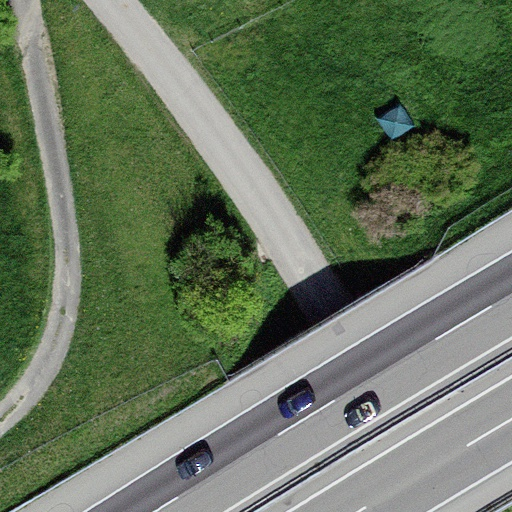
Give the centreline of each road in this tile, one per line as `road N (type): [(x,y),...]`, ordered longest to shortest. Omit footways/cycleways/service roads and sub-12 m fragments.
road 1 (unclassified): [(108,0),(243,173),(449,511)]
road 2 (track): [(25,0),(64,214),(66,279),(48,361),(0,421)]
road 3 (motorway): [(511,294),(153,511)]
road 4 (motorway): [(357,511),(511,418)]
